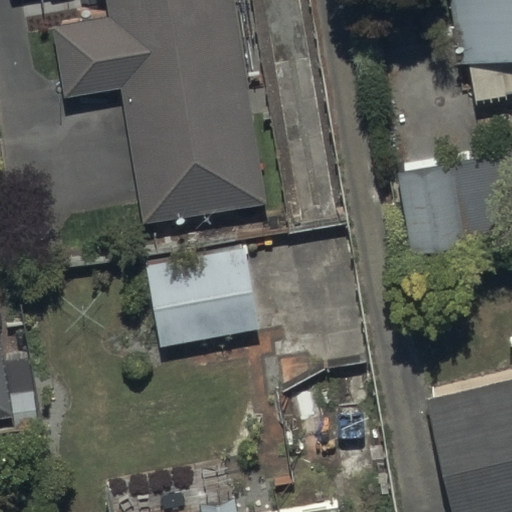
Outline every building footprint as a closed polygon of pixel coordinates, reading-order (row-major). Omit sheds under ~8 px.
[(263,180),(232,0),(105,0),(51,9),(62,77),(119,67),(141,201),(263,180)] [(511,0),(453,0),(460,41),(464,40),(470,78),(511,71),(511,0)] [(511,139),(397,154),(408,235),(511,221),(511,139)] [(244,235),(147,247),(156,320),(253,307),(244,235)] [(511,358),(425,380),(460,511),(483,511),(511,504),(511,358)] [(339,511),(335,485),(234,501),(230,474),(194,480),(199,511),(339,511)]
